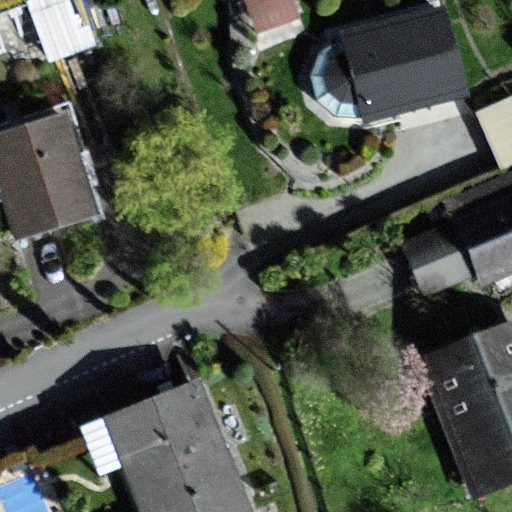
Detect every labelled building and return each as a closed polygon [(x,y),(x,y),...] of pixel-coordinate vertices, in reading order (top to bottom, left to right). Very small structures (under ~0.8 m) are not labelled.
[(79,0),(34,0),(51,50),(92,37),(79,0)] [(296,14),(290,0),(251,0),(261,27),(296,14)] [(360,115),(365,112),(367,119),(465,93),(443,8),(344,33),(346,40),(332,44),(319,56),(312,73),(315,91),(325,106),(342,115),(360,115)] [(511,158),(511,101),(484,114),(505,162),(511,158)] [(93,209),(63,115),(0,135),(0,195),(7,193),(20,233),(93,209)] [(511,174),(451,201),(460,222),(408,245),(428,291),(484,267),(489,278),(511,268),(511,174)] [(511,325),(427,359),(478,489),(511,475),(511,325)] [(250,511),(219,432),(199,379),(90,422),(125,509),(145,501),(149,511),(250,511)]
